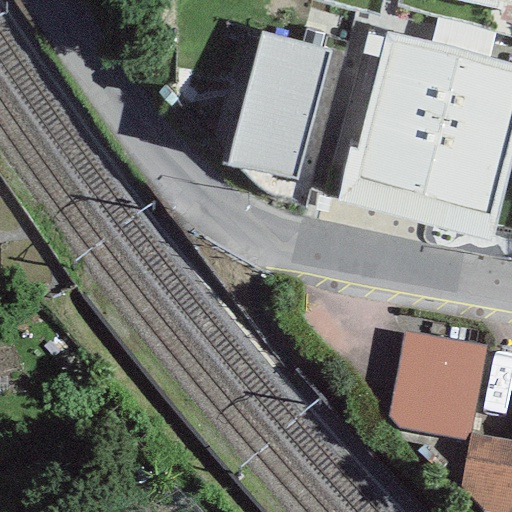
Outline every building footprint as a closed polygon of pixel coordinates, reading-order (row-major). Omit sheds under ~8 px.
[(511,0),(452,0),(511,16),(511,0)] [(431,43),(487,58),(493,36),(437,21),(431,43)] [(329,52),(261,31),(226,165),(296,181),(329,52)] [(431,43),(386,32),(356,149),(349,147),(337,200),(491,242),(511,156),(511,64),(487,58),(431,43)] [(486,346),(404,332),(387,416),(398,427),(468,442),(469,434),(486,346)] [(484,511),(511,511),(511,440),(469,434),(468,442),(459,486),(482,511),(484,511)]
